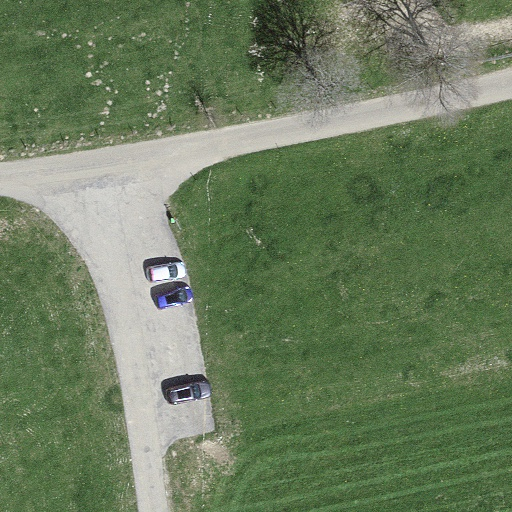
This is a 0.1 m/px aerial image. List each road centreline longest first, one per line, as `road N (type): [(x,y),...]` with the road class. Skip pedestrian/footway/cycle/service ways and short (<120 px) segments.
road 1 (unclassified): [(97,164),(511,82)]
road 2 (unclassified): [(153,511),(97,164)]
